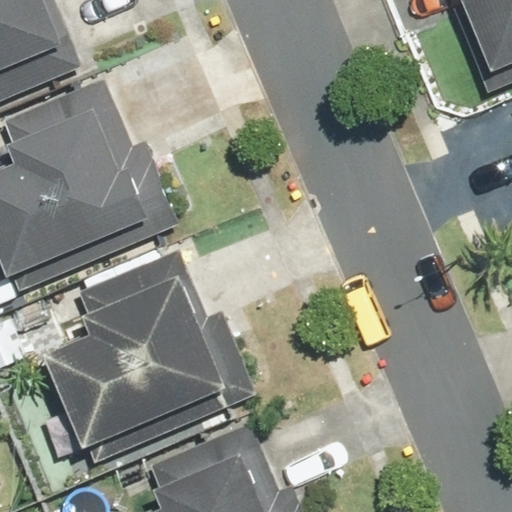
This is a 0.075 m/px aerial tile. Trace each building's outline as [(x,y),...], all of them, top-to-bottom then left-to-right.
[(57,0),(0,0),(0,114),(89,77),(57,0)] [(511,0),(460,0),(497,85),(511,78),(511,0)] [(175,235),(113,87),(4,133),(20,170),(0,178),(0,235),(26,298),(175,235)] [(245,403),(183,255),(73,300),(89,338),(49,355),(96,465),(245,403)] [(28,319),(0,331),(0,361),(7,377),(46,359),(28,319)] [(288,511),(255,432),(146,478),(160,511),(288,511)]
